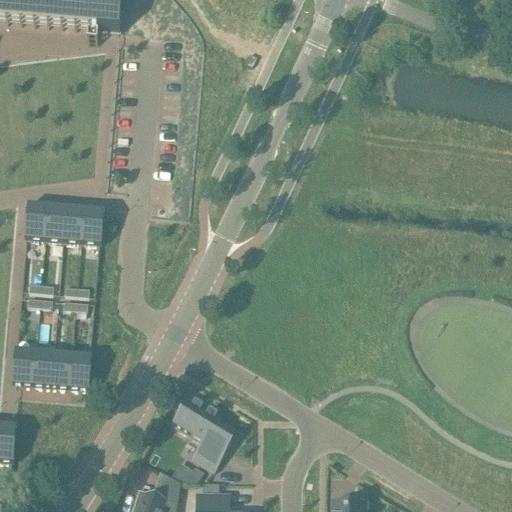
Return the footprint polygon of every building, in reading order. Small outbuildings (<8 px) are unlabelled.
[(0,0),(0,26),(119,37),(121,0),(0,0)] [(49,210),(30,209),(27,245),(46,246),(49,210)] [(46,246),(63,248),(67,212),(49,210),(46,246)] [(63,248),(81,249),(85,214),(67,212),(63,248)] [(81,249),(100,251),(103,215),(85,214),(81,249)] [(30,289),(29,297),(41,298),(42,290),(30,289)] [(42,290),(41,298),(53,299),(54,291),(42,290)] [(66,292),(65,300),(77,301),(78,293),(66,292)] [(78,293),(77,301),(89,302),(90,294),(78,293)] [(28,303),(28,311),(40,312),(40,309),(41,304),(28,303)] [(40,309),(40,312),(52,313),(53,305),(41,304),(40,309)] [(64,306),(64,314),(76,316),(77,307),(64,306)] [(77,307),(76,316),(88,317),(89,308),(77,307)] [(36,356),(17,354),(14,390),(33,392),(36,356)] [(51,393),(54,358),(36,356),(33,392),(51,393)] [(69,395),(72,359),(54,358),(51,393),(69,395)] [(69,395),(88,397),(91,361),(72,359),(69,395)] [(191,402),(174,430),(203,448),(193,464),(214,477),(221,465),(238,437),(219,426),(222,421),(191,402)] [(0,467),(12,469),(16,430),(0,429),(0,467)] [(195,471),(186,488),(198,488),(204,477),(195,471)] [(177,511),(178,507),(145,497),(144,497),(140,496),(134,511),(177,511)] [(228,511),(228,500),(198,499),(197,511),(228,511)]
